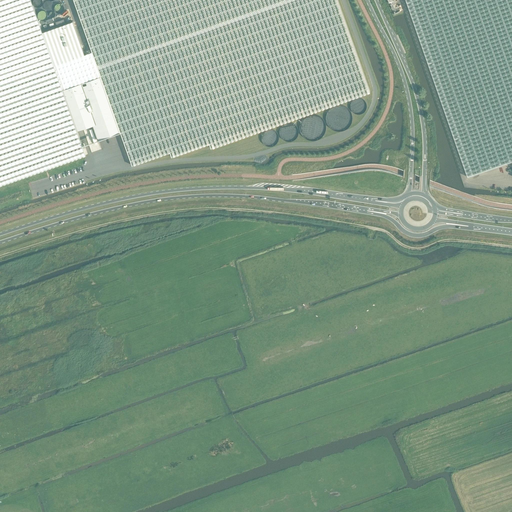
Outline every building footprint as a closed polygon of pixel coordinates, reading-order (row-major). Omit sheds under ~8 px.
[(31,0),(0,0),(0,185),(86,155),(77,130),(60,81),(42,32),(31,0)] [(337,0),(73,0),(92,51),(98,67),(120,132),(132,165),(170,152),(171,157),(209,143),(211,148),(370,92),(337,0)] [(511,0),(405,0),(467,177),(511,161),(511,0)] [(57,26),(42,32),(60,81),(98,67),(92,51),(84,54),(73,21),(65,24),(63,19),(56,22),(57,26)] [(98,67),(60,81),(77,130),(92,125),(98,140),(120,132),(98,67)]
